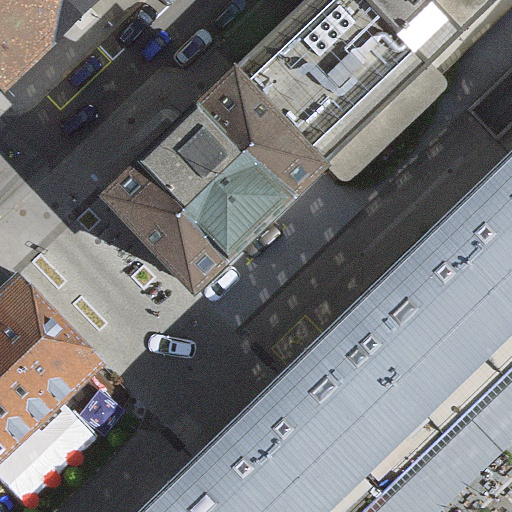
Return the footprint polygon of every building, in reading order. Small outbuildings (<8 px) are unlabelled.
[(97,0),(0,0),(0,85),(3,89),(97,0)] [(464,41),(425,0),(316,0),(237,75),(328,170),(464,41)] [(425,0),(464,41),(507,0),(425,0)] [(237,75),(106,200),(196,295),(328,170),(237,75)] [(511,150),(418,239),(511,344),(511,150)] [(233,420),(204,448),(265,511),(360,511),(361,511),(511,368),(511,344),(418,239),(233,420)] [(0,293),(0,450),(97,356),(19,275),(0,293)] [(265,511),(204,448),(138,511),(265,511)]
